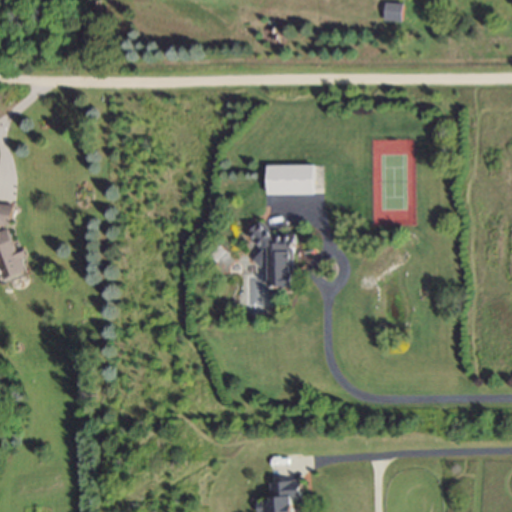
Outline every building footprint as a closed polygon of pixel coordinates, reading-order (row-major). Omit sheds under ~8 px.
[(401,23),(401,5),(382,5),(382,23),(401,23)] [(270,167),(270,197),(318,197),(318,167),(270,167)] [(21,254),(14,230),(16,206),(0,204),(0,269),(4,283),(31,275),(27,263),(28,255),(21,254)] [(296,289),(296,234),(256,233),(256,268),(271,268),(271,289),(296,289)] [(296,511),(295,502),(307,502),(305,483),(272,485),(273,503),(262,503),(262,511),(296,511)]
